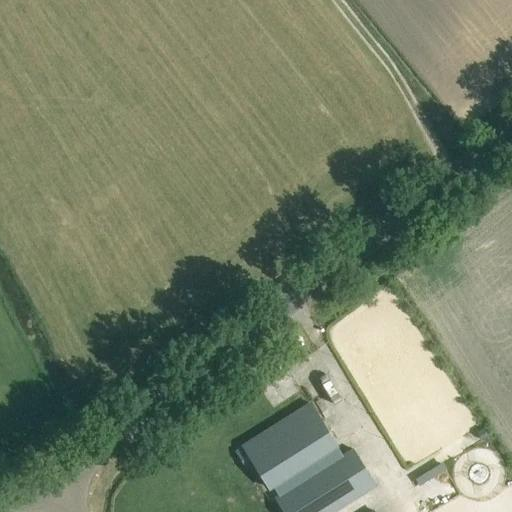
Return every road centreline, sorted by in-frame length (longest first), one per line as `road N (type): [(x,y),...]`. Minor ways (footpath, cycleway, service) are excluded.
road 1 (tertiary): [(52,477),(286,306),(511,125)]
road 2 (track): [(451,172),(391,73),(334,0)]
